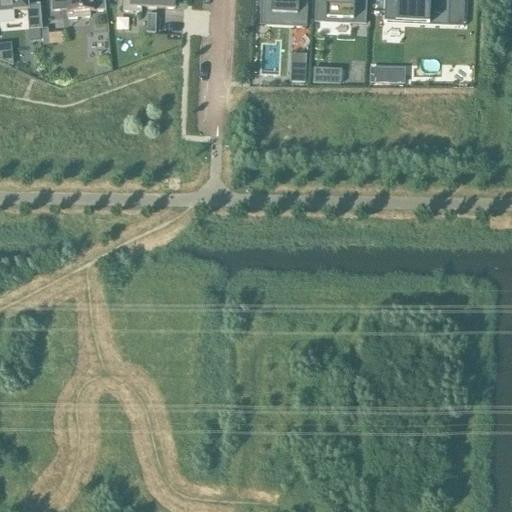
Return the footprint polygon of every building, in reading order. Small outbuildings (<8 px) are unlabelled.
[(0,0),(0,12),(17,11),(27,11),(27,20),(28,31),(42,30),(40,5),(26,6),(25,0),(0,0)] [(51,0),(52,12),(67,11),(68,15),(68,20),(89,18),(89,13),(94,13),(106,12),(104,0),(51,0)] [(123,0),(123,12),(137,13),(140,13),(141,8),(174,10),(174,0),(123,0)] [(261,0),(261,15),(294,17),(294,22),(306,22),(306,0),(261,0)] [(315,0),(315,19),(326,19),(349,20),(349,24),(365,25),(366,0),(315,0)] [(384,0),(383,25),(425,27),(460,28),(463,28),(463,27),(464,3),(464,0),(384,0)] [(147,16),(147,34),(155,35),(156,16),(147,16)] [(291,55),(290,83),(305,84),(306,56),(291,55)] [(404,69),(370,68),(370,84),(403,85),(404,69)] [(313,69),(312,84),(341,86),(341,71),(313,69)]
